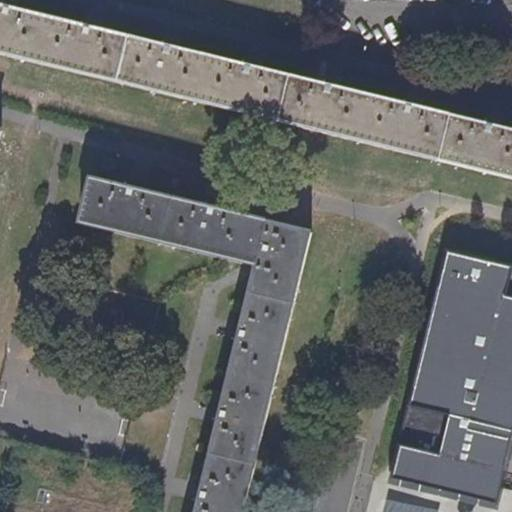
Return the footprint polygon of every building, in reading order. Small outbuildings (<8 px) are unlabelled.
[(22,12),(25,2),(18,0),(6,0),(4,7),(22,12)] [(326,85),(266,71),(249,67),(181,50),(165,47),(104,32),(88,28),(22,12),(4,7),(0,6),(0,55),(511,179),(511,131),(503,129),(487,125),(427,110),(411,106),(344,90),(326,85)] [(104,32),(108,21),(91,17),(88,28),(104,32)] [(181,50),(183,40),(168,36),(165,47),(181,50)] [(266,71),(269,60),(251,56),(249,67),(266,71)] [(344,90),(346,79),(328,75),(326,85),(344,90)] [(427,110),(430,100),(414,96),(411,106),(427,110)] [(503,129),(506,118),(488,114),(487,125),(503,129)] [(145,193),(147,182),(130,178),(127,189),(145,193)] [(245,511),(314,234),(230,214),(213,209),(145,193),(127,189),(92,180),(81,226),(259,268),(246,321),(241,340),(225,405),(221,421),(207,482),(203,500),(199,511),(245,511)] [(230,214),(233,203),(215,198),(213,209),(230,214)] [(511,270),(450,255),(409,420),(438,427),(480,437),(511,445),(511,270)] [(241,340),(246,321),(236,318),(232,337),(241,340)] [(221,421),(225,405),(216,404),(212,420),(221,421)] [(506,477),(511,451),(511,445),(480,437),(438,427),(409,420),(401,450),(506,477)] [(203,500),(207,482),(197,480),(193,497),(203,500)]
